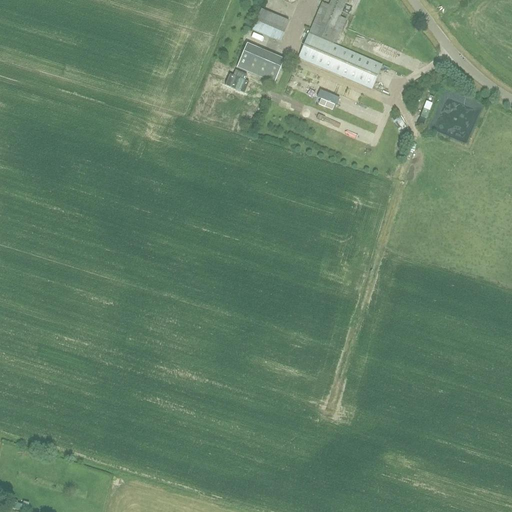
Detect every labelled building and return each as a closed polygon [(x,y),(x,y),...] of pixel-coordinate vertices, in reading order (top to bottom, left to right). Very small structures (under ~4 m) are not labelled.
[(382,66),(352,53),(335,46),(346,20),(340,17),(347,0),(331,0),(329,6),(323,3),(299,58),(372,90),(382,66)] [(284,33),(289,21),(261,10),(256,21),(284,33)] [(274,83),(284,61),(246,45),(237,68),(274,83)] [(443,74),(428,82),(432,90),(447,81),(443,74)] [(329,81),(357,91),(359,87),(330,77),(329,81)] [(314,88),(311,95),(341,107),(344,100),(314,88)] [(277,109),(274,118),(281,120),(284,111),(277,109)] [(394,120),(400,132),(405,130),(398,118),(394,120)] [(76,498),(74,504),(85,508),(87,501),(76,498)] [(10,502),(8,508),(24,511),(27,511),(29,507),(10,502)]
